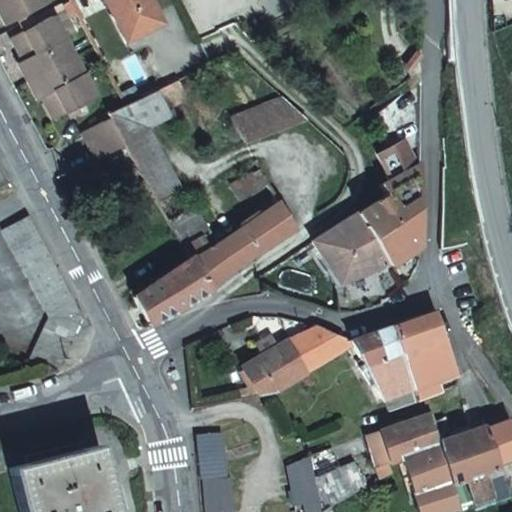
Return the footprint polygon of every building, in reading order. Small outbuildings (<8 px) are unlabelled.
[(46,2),(44,0),(0,0),(0,14),(5,24),(46,2)] [(103,0),(111,13),(116,10),(131,37),(160,20),(148,0),(103,0)] [(116,10),(111,13),(125,40),(131,37),(116,10)] [(10,37),(33,78),(74,56),(52,15),(10,37)] [(74,56),(33,78),(54,118),(94,96),(74,56)] [(109,112),(110,115),(118,129),(120,132),(140,122),(185,99),(177,80),(126,103),(109,112)] [(244,144),(301,115),(290,106),(277,94),(230,118),(244,144)] [(118,129),(110,115),(83,129),(90,143),(118,129)] [(174,183),(140,122),(120,132),(126,143),(129,147),(155,193),(174,183)] [(118,129),(90,143),(98,157),(126,143),(120,132),(118,129)] [(374,155),(388,180),(391,179),(414,166),(400,140),(374,155)] [(356,214),(388,264),(390,267),(419,245),(419,235),(419,205),(419,172),(419,164),(414,166),(391,179),(388,180),(381,185),(386,195),(356,214)] [(272,189),(262,173),(254,177),(251,172),(228,185),(241,205),(266,195),(265,193),(272,189)] [(185,247),(204,237),(213,232),(188,189),(160,203),(185,247)] [(34,359),(64,368),(79,311),(23,210),(0,222),(0,230),(47,315),(34,359)] [(193,261),(210,290),(236,275),(270,249),(295,228),(284,211),(220,243),(211,249),(204,237),(185,247),(193,261)] [(336,227),(311,242),(340,285),(388,264),(356,214),(336,227)] [(148,325),(210,290),(193,261),(164,279),(133,297),(148,325)] [(433,314),(391,328),(411,390),(435,383),(456,376),(433,314)] [(285,342),(303,373),(343,350),(343,340),(314,327),(285,342)] [(391,328),(348,342),(357,359),(351,362),(357,373),(363,370),(380,400),(391,397),(411,390),(391,328)] [(240,366),(255,393),(276,388),(303,373),(285,342),(240,366)] [(435,383),(411,390),(414,398),(437,390),(435,383)] [(411,390),(391,397),(394,407),(415,400),(414,398),(411,390)] [(443,415),(427,424),(435,448),(456,510),(471,505),(473,511),(474,511),(510,499),(508,493),(495,456),(485,428),(445,442),(443,437),(469,427),(463,407),(443,415)] [(506,418),(501,412),(482,420),(485,428),(495,456),(511,448),(511,435),(508,422),(506,418)] [(427,424),(424,416),(367,436),(376,463),(387,459),(388,464),(399,460),(435,448),(427,424)] [(203,499),(204,511),(234,511),(231,476),(225,477),(219,433),(196,435),(203,499)] [(116,511),(99,444),(51,457),(11,468),(22,511),(116,511)] [(435,448),(399,460),(417,511),(449,511),(456,510),(435,448)] [(286,465),(291,506),(306,503),(317,501),(329,498),(332,504),(355,492),(362,489),(369,485),(373,483),(367,470),(351,478),(349,468),(332,472),(327,451),(307,455),(307,458),(286,465)] [(369,485),(362,489),(364,494),(371,491),(369,485)] [(307,511),(317,511),(319,511),(319,510),(317,501),(306,503),(307,511)]
